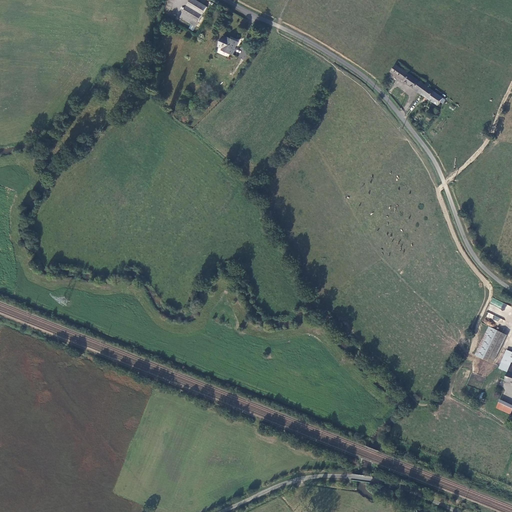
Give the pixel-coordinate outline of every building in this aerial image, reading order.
[(207,8),(194,0),(192,0),(181,18),(196,27),(207,8)] [(235,54),(240,42),(230,37),(229,38),(225,36),(221,47),(225,49),(224,50),(235,54)] [(426,85),(397,65),(392,72),(420,92),(426,85)] [(431,85),(428,82),(426,85),(420,92),(439,105),(442,102),(444,103),(447,100),(429,87),(431,85)] [(492,299),(491,305),(505,309),(506,303),(492,299)] [(498,322),(500,319),(489,312),(487,316),(498,322)] [(508,335),(491,327),(477,355),(493,364),(508,335)] [(511,352),(507,350),(503,362),(511,366),(511,363),(511,352)] [(511,366),(503,362),(500,369),(508,372),(511,366)] [(511,411),(511,408),(499,403),(497,408),(511,414),(511,411)]
